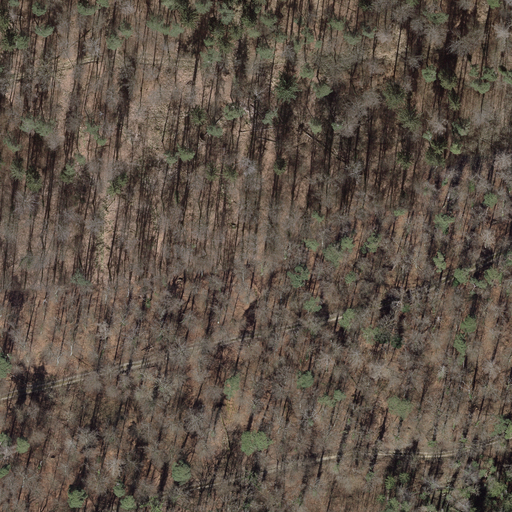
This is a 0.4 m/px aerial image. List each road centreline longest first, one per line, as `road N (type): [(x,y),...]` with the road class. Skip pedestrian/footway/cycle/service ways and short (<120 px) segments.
road 1 (track): [(511,248),(414,294),(299,328),(0,398)]
road 2 (track): [(97,511),(335,453),(440,454),(511,435)]
road 3 (track): [(0,304),(110,372)]
